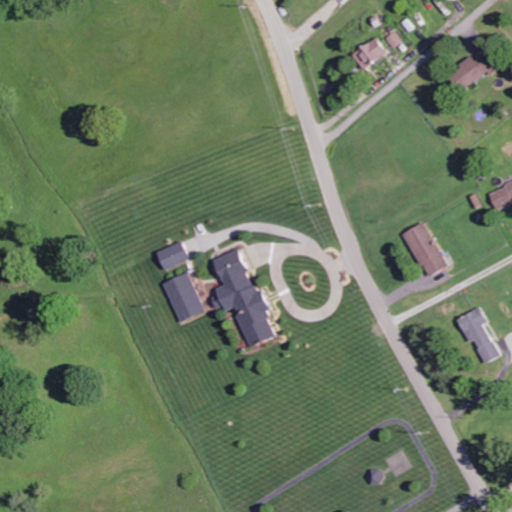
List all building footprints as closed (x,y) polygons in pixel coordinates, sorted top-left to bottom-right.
[(391,38),(398,49),(408,42),(400,32),(391,38)] [(394,55),(384,39),(359,53),(368,69),(394,55)] [(478,57),(455,74),(468,92),(503,66),(492,52),(480,61),(478,57)] [(505,210),(511,207),(511,186),(498,192),(505,210)] [(412,234),(437,279),(457,267),(431,223),(412,234)] [(198,259),(190,241),(165,252),(174,270),(198,259)] [(259,349),(285,338),(274,312),(280,310),(271,290),(265,293),(246,249),(222,260),(233,285),(224,289),(227,294),(220,297),(225,310),(233,306),(235,311),(242,308),(259,349)] [(172,284),(189,323),(213,312),(195,273),(172,284)] [(492,364),(507,357),(493,324),(495,323),(488,308),(466,318),(477,343),(482,341),(492,364)]
